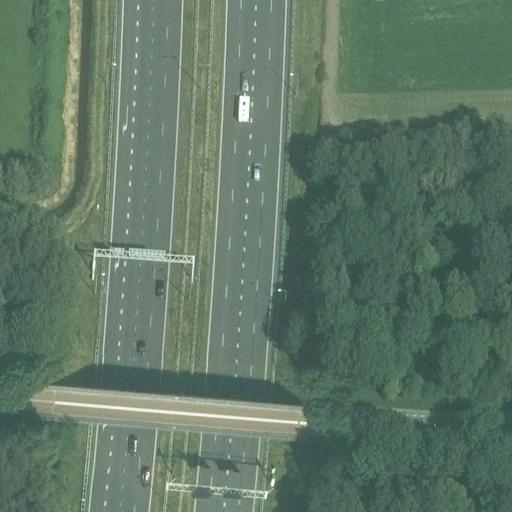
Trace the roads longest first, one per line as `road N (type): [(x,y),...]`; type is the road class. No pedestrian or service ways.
road 1 (motorway): [(222,511),(256,0)]
road 2 (motorway): [(157,0),(125,511)]
road 3 (tertiary): [(345,417),(0,387)]
road 4 (tertiary): [(345,417),(511,423)]
